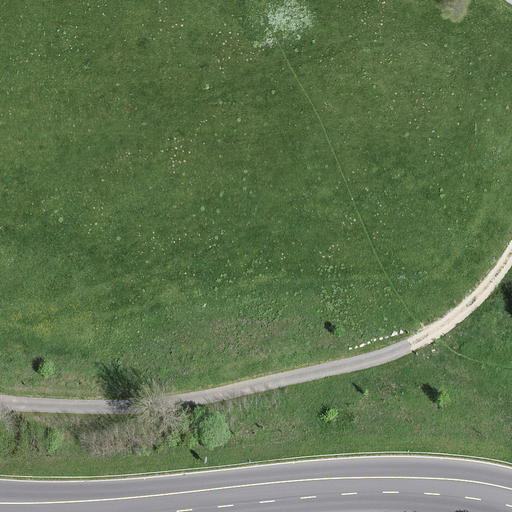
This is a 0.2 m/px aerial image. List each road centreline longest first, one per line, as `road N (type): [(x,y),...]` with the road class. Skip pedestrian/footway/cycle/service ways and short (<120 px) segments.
road 1 (track): [(0,403),(160,405),(321,376),(444,325),(495,288),(511,258)]
road 2 (primary): [(511,499),(365,485),(83,511)]
